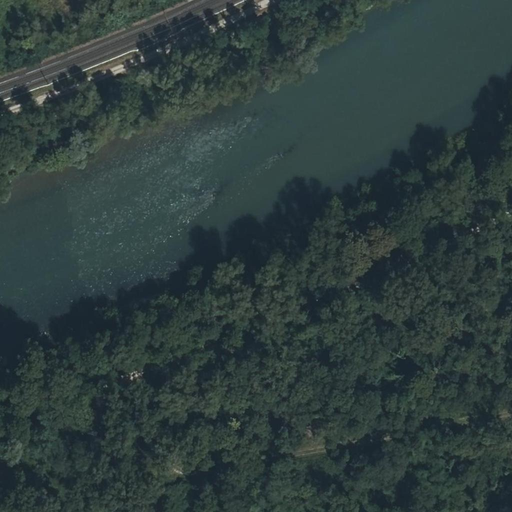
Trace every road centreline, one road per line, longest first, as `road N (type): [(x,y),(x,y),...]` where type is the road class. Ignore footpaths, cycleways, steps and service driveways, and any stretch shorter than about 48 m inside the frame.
road 1 (track): [(0,419),(292,313),(511,213)]
road 2 (track): [(0,497),(511,413)]
road 3 (track): [(0,114),(271,0)]
